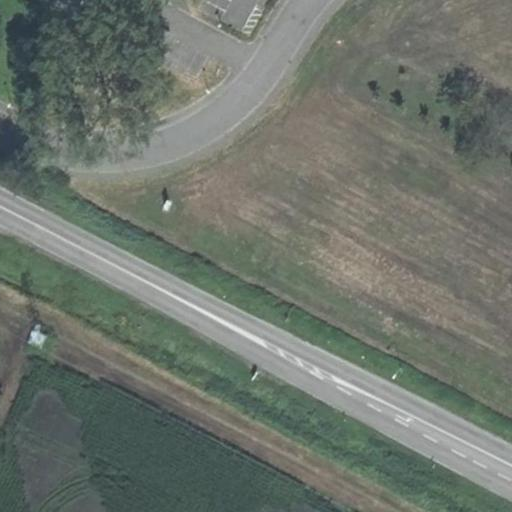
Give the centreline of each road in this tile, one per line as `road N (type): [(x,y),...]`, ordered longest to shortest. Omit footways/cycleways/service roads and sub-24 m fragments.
road 1 (secondary): [(0,205),(511,469)]
road 2 (unclassified): [(317,0),(218,124),(172,144),(82,154),(35,146),(0,128)]
